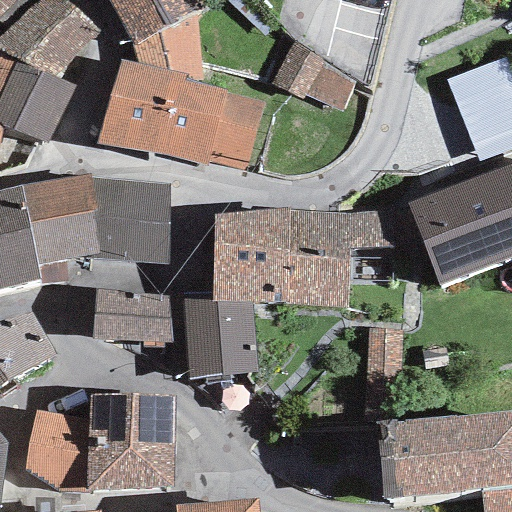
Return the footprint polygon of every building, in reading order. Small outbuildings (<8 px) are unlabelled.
[(0,0),(0,19),(18,0),(0,0)] [(99,34),(61,0),(38,0),(0,35),(0,50),(14,57),(55,79),(99,34)] [(199,0),(107,0),(132,45),(194,12),(203,7),(199,0)] [(201,80),(194,12),(132,45),(135,65),(185,75),(201,80)] [(324,63),(293,43),(270,85),(301,101),(304,95),(339,115),(355,86),(319,67),(324,63)] [(0,90),(14,57),(0,50),(0,90)] [(45,145),(73,87),(55,79),(14,57),(0,90),(0,125),(1,126),(45,145)] [(135,65),(118,61),(96,144),(152,152),(204,166),(205,162),(225,94),(182,82),(185,75),(135,65)] [(265,104),(225,94),(205,162),(245,171),(265,104)] [(511,162),(405,203),(410,214),(420,242),(437,287),(511,259),(511,162)] [(89,174),(20,186),(39,278),(39,284),(66,283),(65,261),(97,255),(89,179),(89,174)] [(131,182),(89,179),(97,255),(97,260),(125,263),(131,182)] [(167,185),(131,182),(125,263),(167,265),(167,185)] [(20,186),(0,190),(0,288),(39,278),(20,186)] [(346,247),(347,213),(286,211),(212,216),(211,304),(250,305),(282,307),(344,309),(346,247)] [(410,214),(347,213),(346,247),(420,242),(410,214)] [(172,344),(166,297),(93,289),(89,339),(172,344)] [(184,347),(188,379),(256,370),(252,338),(250,305),(211,304),(184,301),(184,347)] [(0,320),(0,385),(6,381),(56,356),(30,311),(0,320)] [(397,414),(400,333),(365,332),(362,412),(397,414)] [(174,397),(88,395),(86,420),(35,411),(26,442),(24,471),(59,493),(89,494),(89,489),(172,487),(174,397)] [(511,511),(511,412),(452,416),(374,423),(376,457),(380,499),(458,493),(458,491),(481,488),(482,511),(511,511)] [(175,505),(175,511),(258,511),(257,499),(175,505)]
